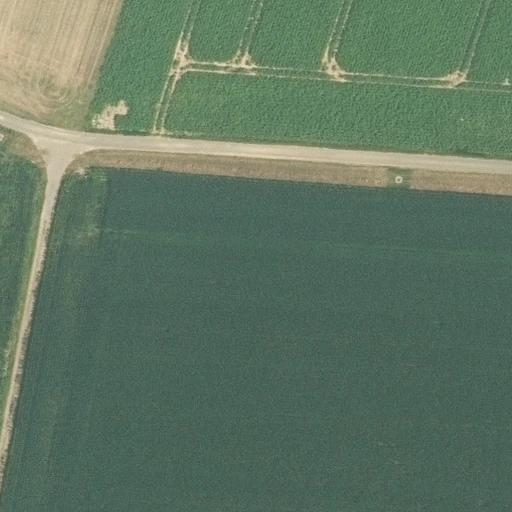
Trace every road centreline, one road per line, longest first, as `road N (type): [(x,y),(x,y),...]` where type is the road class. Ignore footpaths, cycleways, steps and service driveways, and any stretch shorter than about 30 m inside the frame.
road 1 (track): [(0,130),(70,155),(511,184)]
road 2 (track): [(4,511),(70,155)]
